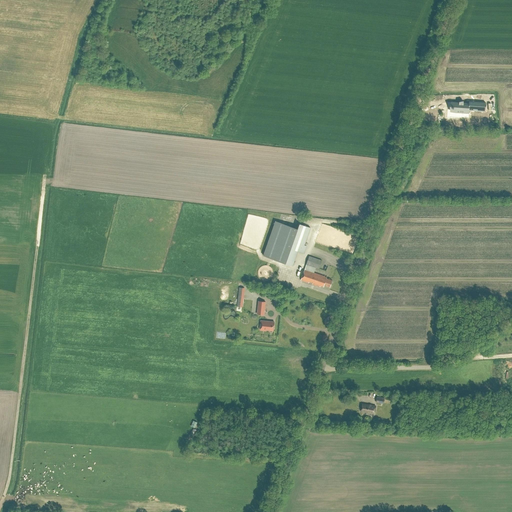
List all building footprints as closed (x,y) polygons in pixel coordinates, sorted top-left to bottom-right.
[(453,102),(452,111),(468,112),(469,110),(484,111),(485,103),(469,102),(469,103),(463,103),(463,101),(459,101),(459,103),(453,102)] [(276,221),(263,255),(292,266),(294,261),(287,258),(291,249),(304,253),(306,246),(304,245),(310,228),(299,224),(298,228),(276,221)] [(322,260),(310,256),(306,264),(319,269),(322,260)] [(301,280),(309,283),(309,282),(312,283),(312,284),(320,287),(320,286),(324,287),(324,285),(330,287),(332,280),(327,278),(327,277),(325,276),(305,269),(301,280)] [(242,307),(245,288),(239,287),(237,306),(242,307)] [(250,302),(248,317),(256,318),(258,303),(250,302)] [(273,331),(274,322),(261,321),(260,329),(261,330),(266,331),(266,330),(273,331)] [(375,413),(376,405),(363,403),(362,411),(375,413)]
